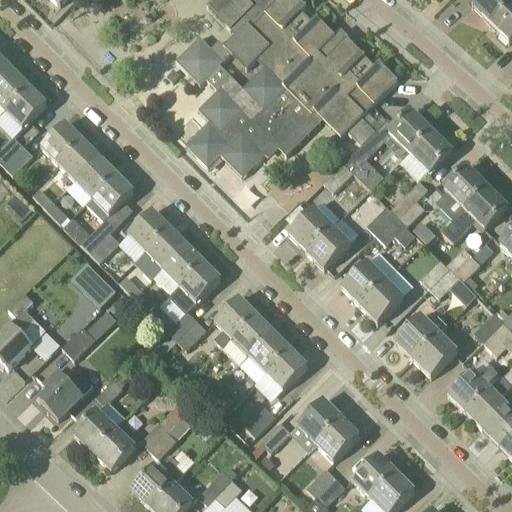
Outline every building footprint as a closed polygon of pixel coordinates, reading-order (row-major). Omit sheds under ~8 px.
[(46,0),(61,11),(69,0),(46,0)] [(218,0),(207,11),(236,40),(322,127),(323,125),(341,143),(347,137),(361,151),(375,137),(361,123),(398,86),(380,68),(375,73),(347,44),(335,55),(328,48),(335,42),(317,23),(312,28),(302,18),(307,13),(293,0),(283,0),(283,1),(282,0),(218,0)] [(511,8),(511,5),(506,0),(478,0),(481,3),(472,12),(491,30),(511,8)] [(511,8),(491,30),(509,49),(511,45),(511,8)] [(243,183),(265,161),(263,158),(273,148),(287,162),(322,127),(236,40),(224,52),(219,46),(211,55),(200,44),(176,68),(200,92),(206,86),(218,97),(198,117),(209,127),(185,152),(208,174),(221,161),(243,183)] [(0,89),(13,77),(0,63),(0,89)] [(0,89),(0,112),(5,118),(30,94),(13,77),(0,89)] [(47,111),(30,94),(5,118),(22,135),(47,111)] [(409,159),(432,137),(411,116),(389,139),(409,159)] [(58,171),(83,147),(65,130),(41,154),(58,171)] [(385,147),(375,137),(361,151),(344,169),(353,179),(385,147)] [(432,137),(409,159),(429,180),(452,157),(432,137)] [(0,168),(4,172),(24,152),(14,143),(0,157),(0,168)] [(100,164),(83,147),(58,171),(75,188),(100,164)] [(4,172),(13,182),(33,162),(24,152),(4,172)] [(75,188),(92,205),(117,182),(100,164),(75,188)] [(333,199),(353,179),(344,169),(323,189),(333,199)] [(437,209),(454,226),(487,193),(467,172),(444,195),(448,198),(437,209)] [(382,181),(376,175),(364,188),(370,193),(382,181)] [(92,205),(86,211),(103,228),(109,223),(134,199),(117,182),(92,205)] [(417,208),(416,208),(428,196),(419,188),(390,217),(396,222),(399,225),(417,208)] [(47,216),(57,206),(43,192),(33,202),(47,216)] [(487,193),(454,226),(442,238),(454,250),(477,227),(485,235),(507,213),(487,193)] [(47,216),(61,230),(71,220),(57,206),(47,216)] [(399,225),(405,232),(407,233),(424,216),(417,208),(399,225)] [(367,233),(376,242),(396,222),(390,217),(387,213),(367,233)] [(306,259),(332,233),(314,214),(288,240),(306,259)] [(145,259),(170,235),(152,217),(128,241),(145,259)] [(385,250),(386,251),(395,242),(405,232),(399,225),(396,222),(376,242),(385,250)] [(64,233),(81,250),(90,260),(110,240),(101,230),(91,241),(74,223),(64,233)] [(420,227),(414,235),(427,245),(433,238),(420,227)] [(405,232),(395,242),(405,253),(415,243),(405,232)] [(332,233),(306,259),(324,277),(350,251),(332,233)] [(187,252),(170,235),(145,259),(162,276),(187,252)] [(511,262),(511,238),(500,250),(511,262)] [(90,260),(100,269),(120,249),(110,240),(90,260)] [(162,276),(179,293),(204,269),(187,252),(162,276)] [(455,281),(472,264),(464,255),(446,272),(450,276),(455,281)] [(455,281),(459,285),(463,289),(469,282),(480,272),(472,264),(455,281)] [(450,276),(446,272),(440,266),(420,286),(430,296),(450,276)] [(359,312),(385,286),(367,268),(341,294),(359,312)] [(185,321),(188,318),(221,286),(204,269),(179,293),(168,303),(185,321)] [(87,270),(73,284),(100,312),(115,298),(87,270)] [(459,285),(455,281),(450,276),(430,296),(439,305),(447,297),(459,285)] [(141,296),(127,282),(120,289),(134,303),(141,296)] [(469,282),(463,289),(467,293),(475,301),(481,294),(469,282)] [(459,285),(447,297),(453,303),(455,302),(457,303),(467,293),(463,289),(459,285)] [(385,286),(359,312),(378,331),(404,305),(385,286)] [(155,310),(141,296),(134,303),(148,317),(155,310)] [(214,345),(223,354),(257,322),(239,304),(214,328),(223,337),(214,345)] [(46,338),(34,326),(24,316),(9,331),(0,339),(0,340),(2,342),(0,344),(0,371),(3,374),(5,372),(8,375),(31,352),(31,353),(46,338)] [(116,328),(106,318),(98,326),(107,336),(116,328)] [(168,338),(177,347),(197,327),(188,318),(185,321),(177,329),(168,338)] [(511,336),(511,318),(502,328),(504,330),(511,337),(511,336)] [(504,330),(502,328),(494,320),(474,340),(484,350),(504,330)] [(240,371),(273,339),(257,322),(223,354),(239,372),(240,371)] [(413,366),(439,340),(421,322),(394,348),(413,366)] [(206,337),(197,327),(177,347),(187,357),(206,337)] [(511,338),(511,337),(504,330),(484,350),(497,362),(506,353),(511,358),(511,338)] [(63,354),(75,367),(96,346),(84,333),(63,354)] [(266,380),(290,356),(273,339),(240,371),(257,389),(266,380)] [(439,340),(413,366),(431,384),(457,358),(439,340)] [(290,356),(266,380),(283,397),(307,373),(290,356)] [(45,394),(49,398),(40,407),(58,426),(81,404),(67,388),(75,379),(68,372),(59,381),(59,380),(45,394)] [(466,419),(502,383),(503,382),(492,372),(480,385),(472,377),(448,401),(466,419)] [(201,405),(204,408),(211,401),(192,383),(179,397),(194,412),(201,405)] [(507,412),(506,411),(499,404),(511,393),(502,383),(466,419),(482,436),(507,412)] [(123,396),(115,386),(96,404),(105,413),(123,396)] [(225,414),(211,401),(204,408),(218,421),(225,414)] [(507,412),(482,436),(499,453),(511,440),(511,405),(506,411),(507,412)] [(290,439),(308,457),(315,450),(341,424),(323,406),(297,432),(290,439)] [(265,414),(246,434),(255,444),(275,424),(265,414)] [(74,441),(93,459),(115,436),(97,418),(74,441)] [(150,457),(168,438),(179,427),(169,418),(141,448),(150,457)] [(326,475),(333,468),(359,442),(341,424),(315,450),(308,457),(326,475)] [(270,459),(290,439),(280,429),(261,449),(270,459)] [(112,477),(140,448),(121,430),(115,436),(93,459),(112,477)] [(168,438),(150,457),(159,465),(177,447),(168,438)] [(511,440),(499,453),(511,466),(511,440)] [(258,468),(266,477),(274,470),(265,460),(258,468)] [(132,496),(148,511),(152,511),(173,490),(183,480),(175,472),(178,469),(170,461),(157,475),(154,472),(132,496)] [(370,505),(396,479),(378,461),(352,487),(370,505)] [(208,511),(216,504),(232,487),(233,486),(232,486),(238,480),(230,472),(225,479),(223,477),(199,503),(208,511)] [(306,511),(315,504),(316,504),(335,485),(326,475),(306,495),(308,496),(299,506),(304,511),(306,511)] [(396,479),(370,505),(376,511),(399,511),(414,497),(396,479)] [(326,511),(345,494),(335,485),(316,504),(323,511),(326,511)] [(227,511),(242,496),(232,487),(216,504),(224,511),(227,511)] [(188,511),(192,508),(173,490),(152,511),(188,511)]
